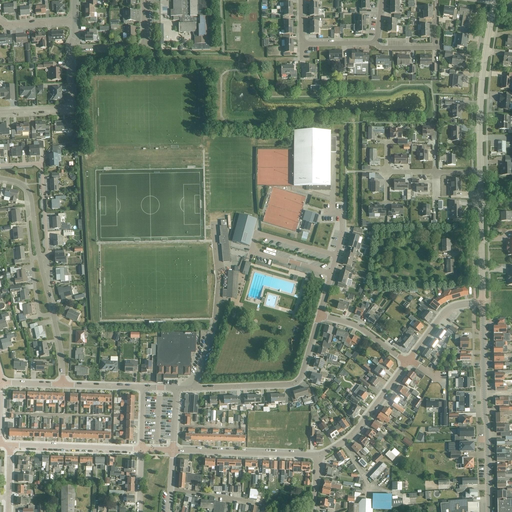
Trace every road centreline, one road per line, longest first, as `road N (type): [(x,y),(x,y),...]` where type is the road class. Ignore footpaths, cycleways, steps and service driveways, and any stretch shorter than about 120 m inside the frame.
road 1 (tertiary): [(488,511),(482,301)]
road 2 (residential): [(194,388),(295,382),(320,315)]
road 3 (tertiary): [(480,172),(494,0)]
road 4 (residential): [(194,388),(218,284),(215,222)]
road 5 (residential): [(318,455),(173,450)]
road 6 (residential): [(39,257),(47,251),(41,163),(0,165)]
road 7 (residential): [(9,445),(141,449)]
road 8 (residential): [(318,455),(353,434),(406,362)]
road 9 (residential): [(0,112),(69,107),(71,47)]
road 10 (tertiary): [(482,301),(480,172)]
road 11 (residential): [(320,315),(342,235),(341,214),(321,212)]
road 12 (residential): [(71,47),(144,47),(144,0)]
